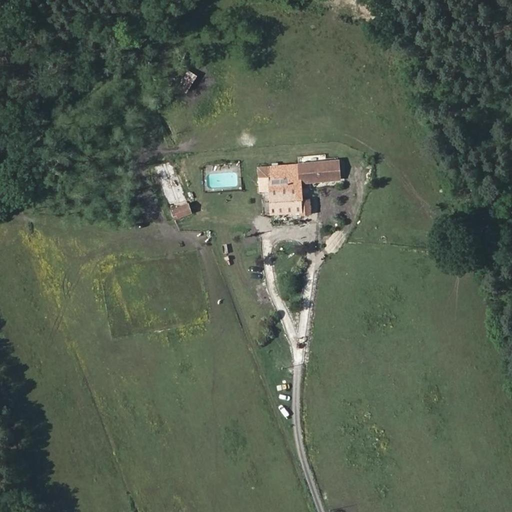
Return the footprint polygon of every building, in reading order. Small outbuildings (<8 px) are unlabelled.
[(187,93),(198,75),(188,70),(178,87),(187,93)] [(188,202),(172,160),(154,167),(170,209),(188,202)] [(309,200),(302,200),(301,182),(340,179),(338,161),(259,168),(261,190),(270,189),(272,213),(301,210),(301,213),(310,212),(309,200)] [(193,213),(188,202),(170,209),(174,220),(193,213)] [(228,248),(229,256),(237,254),(236,247),(228,248)]
